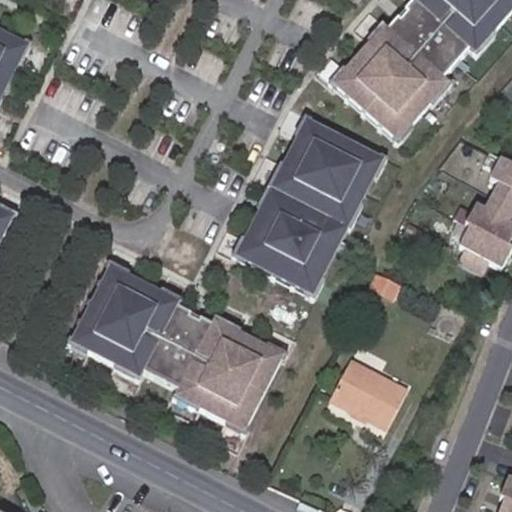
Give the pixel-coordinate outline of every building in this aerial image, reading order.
[(353,69),(340,83),(398,137),(411,123),(414,125),(435,102),(431,99),(494,32),(497,35),(511,19),(511,0),(419,0),(411,9),(413,12),(405,20),(403,18),(376,47),(372,44),(351,67),(353,69)] [(21,83),(30,65),(26,64),(34,47),(0,29),(0,117),(3,111),(7,113),(15,95),(13,94),(19,82),(21,83)] [(384,156),(314,118),(305,134),(303,133),(287,161),(291,163),(272,198),(274,199),(269,209),(262,205),(246,233),(252,236),(242,253),(307,289),(316,272),(318,273),(358,200),(363,202),(378,175),(375,173),(384,156)] [(511,158),(500,151),(487,171),(496,177),(481,201),(472,196),(460,216),(465,218),(453,237),(459,241),(451,253),(474,267),(482,255),(495,262),(506,243),(502,241),(511,224),(511,220),(504,216),(511,202),(511,158)] [(0,265),(21,226),(4,217),(5,215),(0,211),(0,265)] [(400,287),(378,275),(371,289),(393,301),(400,287)] [(134,285),(117,277),(81,347),(97,356),(96,359),(124,373),(126,369),(207,411),(205,416),(233,430),(234,427),(251,436),(288,366),(271,357),(272,354),(245,340),(242,344),(207,325),(205,328),(195,323),(197,320),(161,301),(163,297),(136,283),(134,285)] [(339,402),(377,421),(393,429),(413,393),(357,367),(339,402)] [(511,511),(511,474),(510,479),(500,475),(491,497),(496,499),(490,511),(511,511)]
